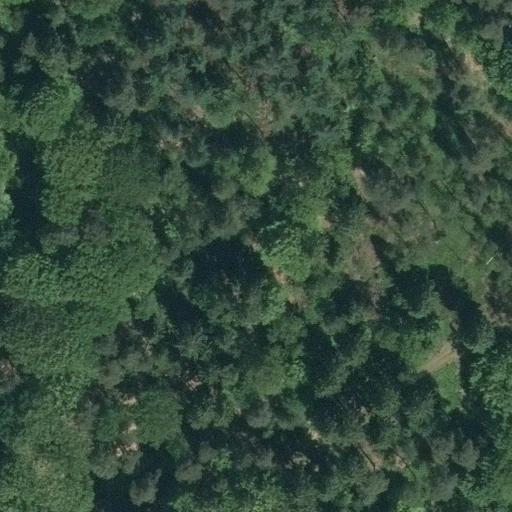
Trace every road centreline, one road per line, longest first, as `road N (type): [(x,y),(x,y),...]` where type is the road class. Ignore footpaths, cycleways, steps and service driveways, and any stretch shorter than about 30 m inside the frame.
road 1 (track): [(84,0),(90,93),(24,431),(24,511)]
road 2 (track): [(511,302),(205,511)]
